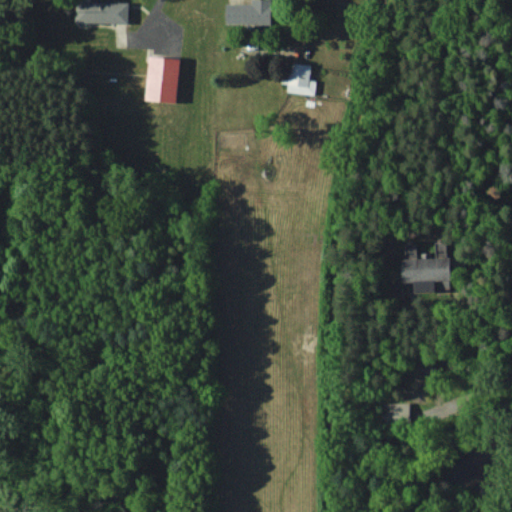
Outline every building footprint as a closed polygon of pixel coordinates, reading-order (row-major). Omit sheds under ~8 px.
[(129,1),(76,0),(76,21),(129,22),(129,1)] [(225,23),(271,24),(271,0),(251,0),(251,3),(226,3),(225,23)] [(181,58),(151,54),(145,99),(176,102),(181,58)] [(315,95),(317,80),(309,79),(311,65),(292,61),(287,90),(315,95)] [(415,292),(452,290),(451,255),(447,255),(447,244),(436,244),(436,257),(417,257),(417,243),(403,243),(405,282),(415,281),(415,292)] [(382,403),(382,423),(410,422),(409,402),(382,403)]
